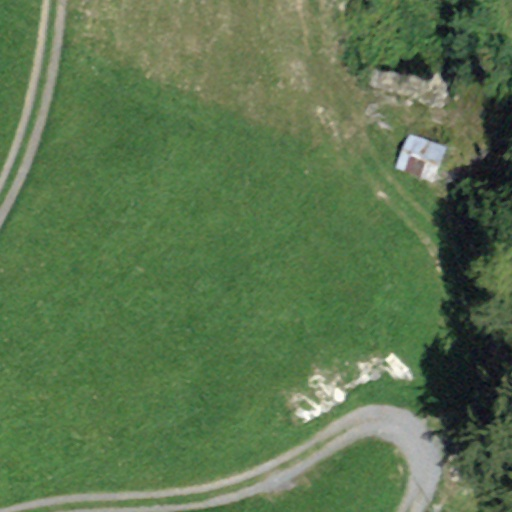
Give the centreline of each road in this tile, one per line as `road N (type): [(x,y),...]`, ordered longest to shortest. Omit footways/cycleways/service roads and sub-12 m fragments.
road 1 (track): [(86,511),(399,432),(432,511)]
road 2 (track): [(59,0),(36,153),(0,205)]
